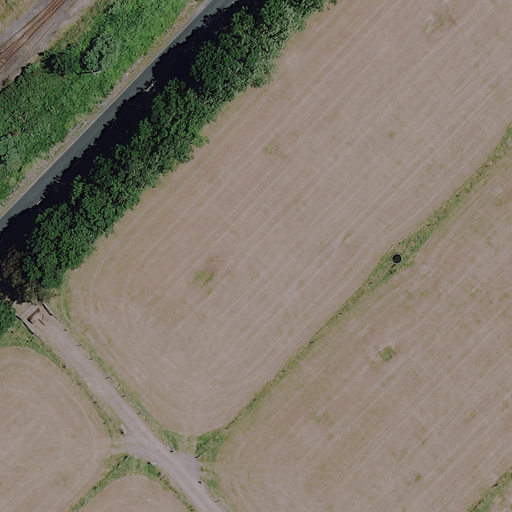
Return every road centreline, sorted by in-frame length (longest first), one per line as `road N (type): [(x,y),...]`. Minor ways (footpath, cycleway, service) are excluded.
road 1 (track): [(251,511),(216,471),(27,307),(2,235)]
road 2 (tertiary): [(0,237),(228,0)]
